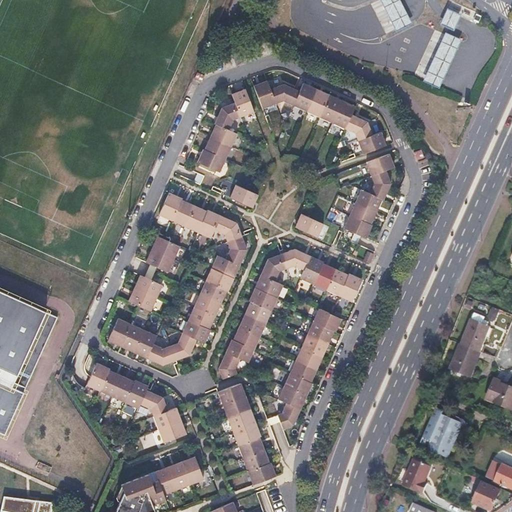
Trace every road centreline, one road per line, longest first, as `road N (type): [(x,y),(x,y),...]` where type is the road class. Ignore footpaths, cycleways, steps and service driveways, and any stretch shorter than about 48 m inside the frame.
road 1 (residential): [(295,511),(309,426),(417,186),(389,110),(279,60),(204,89),(93,329),(96,348),(192,387)]
road 2 (secondary): [(511,74),(364,402),(324,511)]
road 3 (secondary): [(352,511),(511,144)]
